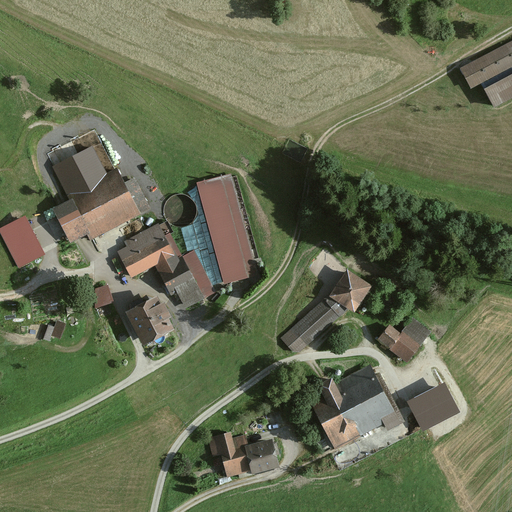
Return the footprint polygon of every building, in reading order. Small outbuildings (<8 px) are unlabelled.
[(511,40),(459,68),(470,88),(481,83),(494,108),(511,98),(511,40)] [(112,169),(44,207),(63,240),(84,228),(91,241),(138,215),(112,169)] [(231,178),(197,187),(223,283),(257,274),(231,178)] [(19,220),(0,229),(0,238),(14,267),(37,256),(19,220)] [(125,247),(116,252),(131,279),(156,266),(170,292),(180,287),(189,303),(212,291),(194,257),(182,264),(159,222),(123,241),(125,247)] [(365,287),(343,273),(327,298),(349,312),(365,287)] [(104,287),(94,291),(95,308),(110,302),(104,287)] [(153,299),(128,311),(142,341),(167,330),(153,299)] [(337,316),(323,301),(280,339),(293,355),(337,316)] [(55,327),(49,325),(44,339),(50,341),(52,336),(61,339),(66,324),(57,321),(55,327)] [(385,327),(375,339),(404,362),(427,334),(410,321),(397,337),(385,327)] [(327,381),(302,395),(330,447),(379,420),(384,430),(399,422),(372,371),(333,392),(327,381)] [(225,434),(209,438),(213,454),(219,453),(225,477),(274,465),(267,439),(243,445),(241,438),(227,442),(225,434)]
